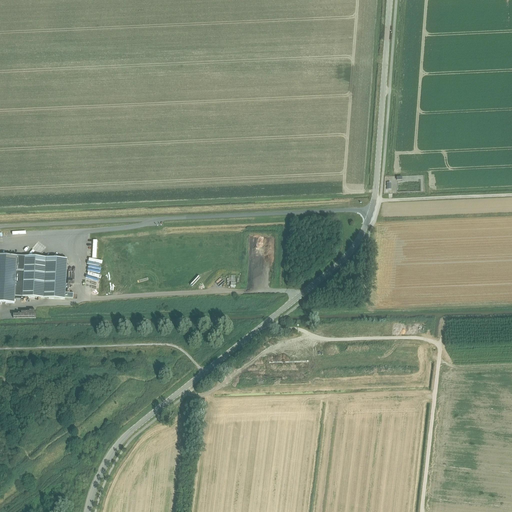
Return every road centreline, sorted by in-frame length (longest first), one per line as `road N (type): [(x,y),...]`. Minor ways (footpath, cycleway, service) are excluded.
road 1 (tertiary): [(88,511),(120,441),(349,254),(360,236),(373,201),(389,0)]
road 2 (track): [(266,322),(321,338),(420,338),(439,349)]
road 3 (track): [(421,511),(439,349)]
road 4 (track): [(380,200),(511,195)]
